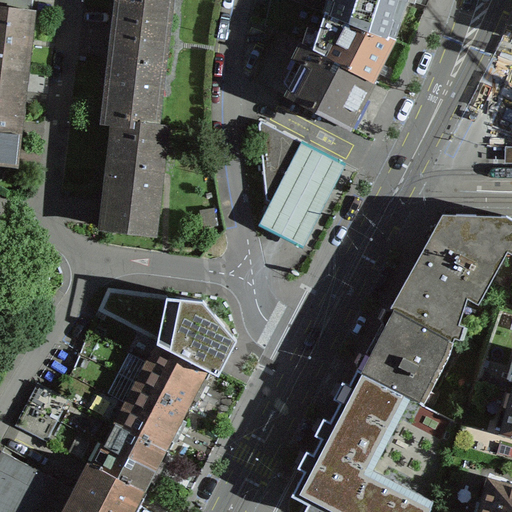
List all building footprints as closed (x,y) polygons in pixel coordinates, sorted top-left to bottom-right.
[(29,0),(0,0),(0,68),(26,72),(27,56),(32,10),(28,10),(29,0)] [(125,0),(125,7),(118,7),(115,33),(165,39),(169,0),(125,0)] [(277,30),(372,79),(374,75),(394,38),(325,12),(295,0),(270,0),(265,25),(277,30)] [(328,0),(325,12),(394,38),(405,0),(408,0),(414,2),(414,0),(328,0)] [(370,83),(372,79),(277,30),(253,76),(348,126),(370,83)] [(155,126),(165,39),(115,33),(112,59),(119,61),(117,74),(116,86),(109,86),(105,120),(115,121),(155,126)] [(511,65),(506,81),(499,78),(496,86),(482,123),(511,134),(511,65)] [(0,99),(22,102),(23,95),(26,72),(0,68),(0,99)] [(19,126),(22,102),(0,99),(0,130),(18,133),(19,126)] [(266,199),(272,202),(283,181),(304,142),(301,141),(261,120),(259,124),(266,199)] [(165,127),(155,126),(115,121),(112,147),(119,149),(117,159),(111,160),(107,186),(114,189),(114,194),(113,199),(106,200),(103,226),(153,232),(165,127)] [(16,155),(18,133),(0,130),(0,162),(15,164),(16,155)] [(334,157),(306,143),(263,228),(290,242),(309,251),(352,167),(334,157)] [(511,241),(511,218),(505,215),(443,213),(435,226),(391,306),(453,340),(467,296),(478,302),(511,241)] [(37,284),(44,287),(45,284),(49,277),(45,266),(36,261),(32,269),(37,284)] [(128,289),(114,318),(166,345),(208,367),(221,340),(219,327),(216,315),(190,301),(181,317),(128,289)] [(378,330),(357,367),(424,402),(449,354),(453,340),(391,306),(378,330)] [(206,379),(202,377),(208,367),(166,345),(155,365),(201,389),(202,388),(206,379)] [(201,389),(155,365),(144,386),(186,408),(192,397),(196,399),(200,392),(201,389)] [(424,402),(357,367),(291,493),(327,511),(430,511),(461,423),(424,402)] [(39,384),(29,404),(58,419),(69,399),(39,384)] [(186,408),(144,386),(134,407),(179,430),(181,428),(185,420),(181,418),(186,408)] [(511,391),(507,409),(508,409),(503,430),(511,432),(511,391)] [(29,404),(18,425),(47,440),(58,419),(29,404)] [(170,439),(174,441),(178,433),(179,430),(134,407),(123,427),(165,449),(170,439)] [(115,423),(104,444),(112,448),(158,472),(161,467),(163,462),(160,460),(165,449),(123,427),(115,423)] [(158,472),(112,448),(101,468),(141,489),(144,490),(147,485),(149,480),(153,481),(158,472)] [(101,468),(90,462),(76,489),(3,451),(0,455),(0,511),(129,511),(141,489),(101,468)] [(482,498),(477,511),(511,511),(511,484),(489,478),(483,499),(482,498)]
